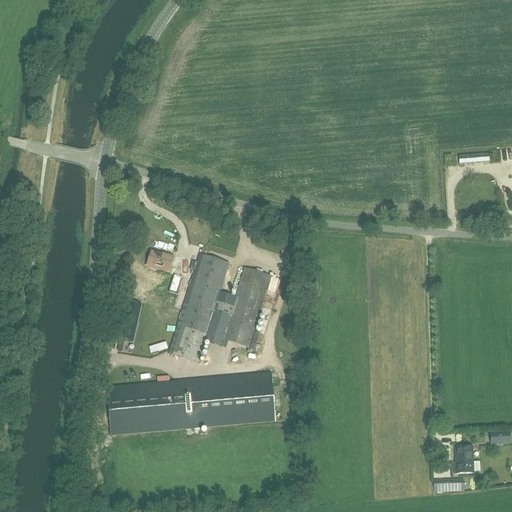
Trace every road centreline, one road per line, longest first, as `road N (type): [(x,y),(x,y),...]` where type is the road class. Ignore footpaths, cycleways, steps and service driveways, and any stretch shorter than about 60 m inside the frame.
road 1 (unclassified): [(511,235),(300,219),(104,162)]
road 2 (tertiary): [(62,511),(104,162)]
road 3 (unknown): [(425,231),(433,427)]
road 4 (tertiary): [(104,162),(139,56),(176,0)]
